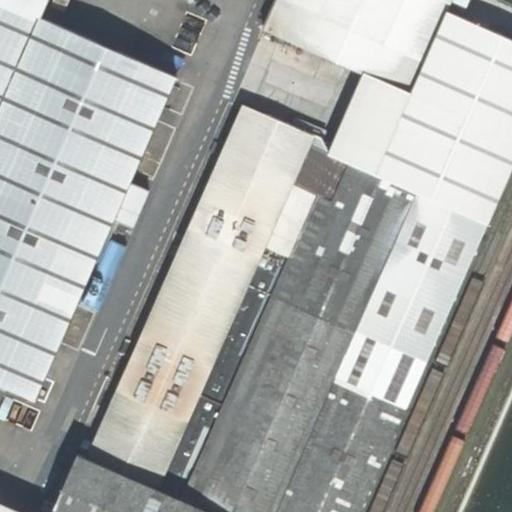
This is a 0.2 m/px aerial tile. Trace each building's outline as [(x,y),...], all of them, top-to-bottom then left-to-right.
[(0,0),(0,384),(35,400),(114,219),(130,182),(176,77),(40,17),(47,0),(0,0)] [(70,0),(53,0),(51,6),(65,12),(70,0)] [(410,93),(447,10),(451,0),(275,0),(263,28),(364,72),(410,93)] [(330,153),(486,222),(488,223),(511,166),(511,38),(447,10),(410,93),(364,72),(330,153)] [(87,457),(212,511),(358,511),(486,222),(330,153),(324,151),(327,143),(243,106),(87,457)] [(130,182),(114,219),(132,227),(149,191),(130,182)] [(126,246),(110,239),(82,303),(98,310),(126,246)] [(212,511),(87,457),(87,459),(78,455),(53,511),(20,511),(0,503),(0,511),(212,511)]
